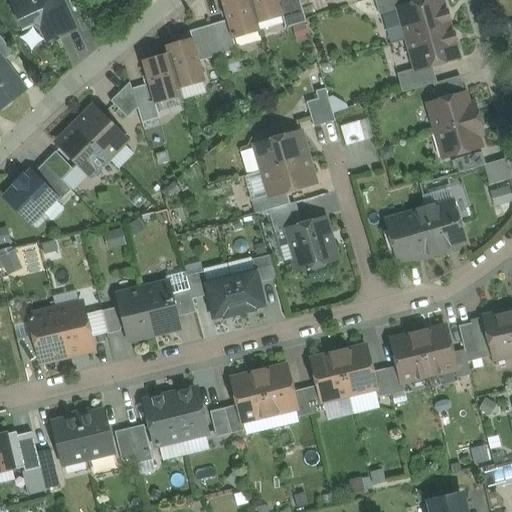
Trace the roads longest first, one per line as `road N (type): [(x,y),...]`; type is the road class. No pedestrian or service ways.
road 1 (residential): [(379,311),(0,401)]
road 2 (unclassified): [(0,158),(178,0)]
road 3 (residential): [(379,311),(336,157)]
road 4 (residential): [(511,240),(471,280),(379,311)]
road 5 (residential): [(511,129),(474,0)]
